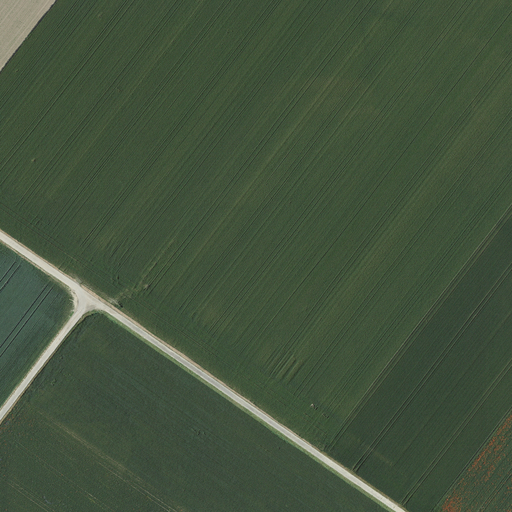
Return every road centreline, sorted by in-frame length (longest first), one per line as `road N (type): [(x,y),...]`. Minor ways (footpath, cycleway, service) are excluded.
road 1 (track): [(0,235),(401,511)]
road 2 (track): [(0,419),(92,299)]
